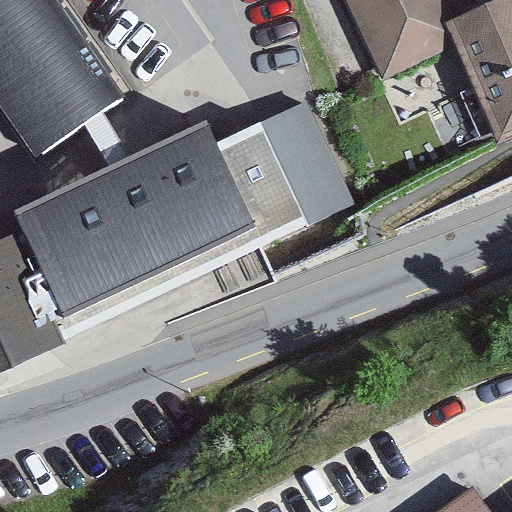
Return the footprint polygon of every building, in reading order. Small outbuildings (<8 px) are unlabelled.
[(57,0),(0,0),(0,112),(35,164),(127,101),(57,0)] [(437,0),(344,0),(384,82),(459,47),(437,0)] [(511,7),(455,33),(467,61),(504,143),(511,139),(511,7)] [(13,228),(28,254),(77,350),(312,225),(274,136),(236,156),(217,124),(13,228)] [(0,204),(0,266),(28,254),(13,228),(0,204)] [(28,254),(0,266),(0,382),(77,350),(28,254)] [(491,511),(474,489),(441,511),(491,511)]
